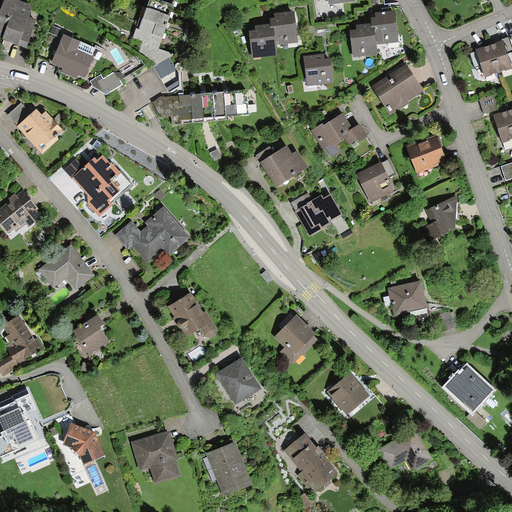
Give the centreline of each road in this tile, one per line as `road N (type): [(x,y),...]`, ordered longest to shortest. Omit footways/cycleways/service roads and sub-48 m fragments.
road 1 (tertiary): [(498,470),(190,168),(88,106),(0,75)]
road 2 (residential): [(0,134),(109,260),(202,424)]
road 3 (residential): [(436,44),(511,268)]
road 4 (residential): [(321,427),(400,511),(498,470)]
